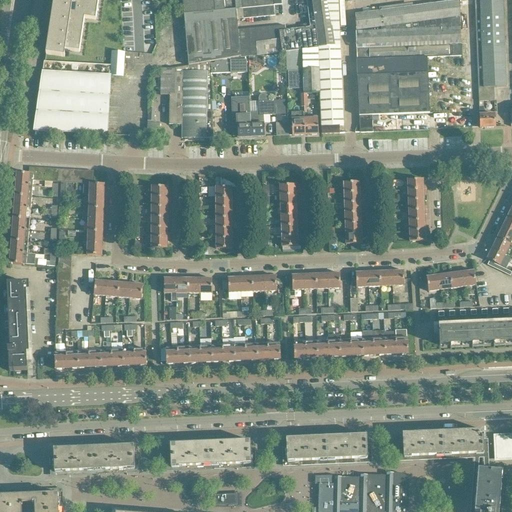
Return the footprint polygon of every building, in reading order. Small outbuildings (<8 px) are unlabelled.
[(54,0),(46,55),(64,57),(66,51),(79,53),(85,19),(96,20),(98,0),(54,0)] [(182,0),(184,14),(224,11),(223,0),(182,0)] [(282,5),(281,0),(235,0),(235,1),(232,1),(232,0),(228,0),(229,2),(224,2),(223,0),(224,11),(184,14),(188,65),(211,62),(247,57),(285,53),(318,49),(315,27),(310,28),(286,30),(285,26),(238,30),(236,10),(242,9),(243,20),(275,16),(274,6),(282,5)] [(343,126),(338,0),(320,0),(313,1),(316,27),(315,27),(318,49),(320,93),(321,127),(343,126)] [(475,0),(479,90),(479,102),(495,102),(494,88),(505,88),(502,0),(475,0)] [(462,59),(459,1),(355,15),(360,127),(357,127),(357,133),(360,133),(373,133),(372,116),(429,113),(427,60),(462,59)] [(165,41),(165,56),(183,56),(182,41),(165,41)] [(320,93),(318,49),(285,53),(286,71),(303,70),(304,94),(308,94),(320,93)] [(111,76),(124,77),(124,70),(125,52),(114,52),(112,51),(112,52),(111,65),(110,76),(111,76)] [(129,66),(146,64),(146,57),(128,59),(129,66)] [(248,73),(247,57),(211,62),(211,74),(248,73)] [(110,76),(111,65),(92,64),(66,63),(45,62),(34,131),(107,135),(111,76),(110,76)] [(213,116),(211,74),(211,62),(188,65),(171,68),(170,70),(161,69),(160,71),(152,71),(152,79),(161,79),(160,96),(170,96),(169,125),(182,125),(182,139),(213,139),(213,137),(213,116)] [(302,71),(288,72),(289,82),(296,82),(297,89),(303,89),(302,71)] [(259,102),(250,102),(252,138),(265,137),(264,116),(276,115),(275,101),(269,101),(269,99),(268,96),(265,94),(262,94),(259,97),(258,100),(259,102)] [(250,98),(232,99),(234,136),(238,136),(238,138),(252,138),(250,98)] [(484,108),(479,108),(480,129),(496,128),(495,115),(484,115),(484,108)] [(148,121),(147,137),(159,138),(160,122),(154,122),(155,109),(149,109),(148,121)] [(305,119),(305,113),(292,113),(292,120),(289,120),(289,134),(292,133),(292,136),(305,135),(305,119)] [(225,116),(213,116),(213,137),(225,137),(225,116)] [(282,123),(276,123),(277,137),(289,136),(289,134),(289,120),(288,117),(281,117),(282,123)] [(318,118),(305,119),(305,135),(319,135),(318,118)] [(340,126),(322,127),(322,135),(340,134),(340,126)] [(39,181),(40,168),(30,168),(29,174),(30,174),(30,175),(34,175),(33,181),(39,181)] [(30,174),(29,174),(17,173),(16,180),(17,180),(17,185),(33,186),(33,181),(34,175),(30,175),(30,174)] [(221,178),(222,188),(216,188),(216,199),(234,198),(234,194),(232,194),(232,187),(236,187),(235,178),(221,178)] [(407,181),(408,191),(426,190),(426,186),(424,186),(423,180),(407,181)] [(360,189),(360,182),(343,183),(344,194),(362,193),(362,189),(360,189)] [(85,184),(84,196),(90,196),(104,196),(104,184),(92,184),(86,184),(85,184)] [(32,197),(33,186),(17,185),(16,190),(15,190),(15,196),(32,197)] [(296,185),(280,186),(280,196),(299,196),(298,191),(296,191),(296,185)] [(168,193),(168,187),(151,187),(152,198),(170,198),(170,193),(168,193)] [(426,195),(426,190),(408,191),(408,201),(424,201),(424,195),(426,195)] [(363,197),(362,193),(344,194),(344,204),(360,203),(360,198),(363,197)] [(31,209),(32,197),(15,196),(14,202),(15,202),(15,207),(31,209)] [(104,209),(104,196),(90,196),(89,208),(104,209)] [(299,200),(299,196),(280,196),(280,207),(297,206),(296,200),(299,200)] [(171,202),(170,198),(152,198),(152,208),(168,208),(168,202),(171,202)] [(234,203),(234,198),(216,199),(216,209),(232,209),(232,203),(234,203)] [(424,207),(424,201),(408,201),(408,212),(427,211),(427,206),(424,207)] [(361,209),(360,203),(344,204),(345,214),(364,213),(364,209),(361,209)] [(297,212),(297,206),(280,207),(281,217),(300,216),(300,212),(297,212)] [(30,220),(31,209),(15,207),(14,213),(13,219),(30,220)] [(104,221),(104,209),(89,208),(89,220),(104,221)] [(168,214),(168,208),(152,208),(152,218),(171,218),(171,214),(168,214)] [(232,214),(232,209),(216,209),(216,219),(235,219),(235,214),(232,214)] [(427,215),(427,211),(408,212),(409,222),(425,221),(425,215),(427,215)] [(364,218),(364,213),(345,214),(345,224),(362,224),(361,218),(364,218)] [(300,220),(300,216),(281,217),(281,227),(298,226),(297,220),(300,220)] [(511,232),(511,219),(507,217),(502,228),(511,232)] [(171,222),(171,218),(152,218),(152,228),(168,228),(168,222),(171,222)] [(272,226),(281,225),(281,218),(272,218),(272,226)] [(29,231),(30,220),(13,219),(13,225),(14,225),(13,230),(29,231)] [(235,223),(235,219),(216,219),(216,229),(233,229),(232,223),(235,223)] [(104,233),(104,221),(89,220),(89,232),(104,233)] [(425,227),(425,221),(409,222),(409,232),(429,231),(428,226),(425,227)] [(362,229),(362,224),(345,224),(346,234),(365,234),(364,229),(362,229)] [(298,232),(298,226),(281,227),(282,237),(301,236),(301,232),(298,232)] [(168,228),(152,228),(146,229),(146,239),(152,239),(171,238),(171,234),(168,234),(168,228)] [(510,245),(511,241),(511,232),(502,228),(497,238),(510,245)] [(233,235),(233,229),(216,229),(216,239),(235,239),(235,235),(233,235)] [(28,242),(29,231),(13,230),(13,235),(12,235),(11,241),(28,242)] [(429,235),(429,231),(409,232),(410,242),(426,241),(426,235),(429,235)] [(104,245),(104,233),(89,232),(89,244),(104,245)] [(365,238),(365,234),(346,234),(346,245),(363,244),(362,238),(365,238)] [(301,241),(301,236),(282,237),(282,248),(299,247),(298,241),(301,241)] [(171,243),(171,238),(152,239),(152,249),(168,248),(168,243),(171,243)] [(505,255),(510,245),(497,238),(492,249),(505,256),(505,255)] [(235,243),(235,239),(216,239),(216,250),(232,249),(232,243),(235,243)] [(27,254),(28,242),(11,241),(11,247),(12,247),(12,253),(27,254)] [(103,257),(104,245),(89,244),(88,256),(103,257)] [(492,249),(487,260),(490,261),(495,264),(500,266),(506,269),(511,258),(505,255),(505,256),(492,249)] [(27,265),(27,254),(12,253),(11,258),(10,258),(10,264),(22,265),(27,265)] [(489,262),(487,265),(510,276),(511,273),(489,262)] [(404,271),(392,272),(393,287),(405,286),(404,271)] [(476,286),(474,271),(463,273),(465,287),(476,286)] [(381,287),(380,272),(368,273),(369,288),(381,287)] [(393,287),(392,272),(380,272),(381,287),(393,287)] [(369,288),(368,273),(356,273),(357,288),(369,288)] [(465,287),(463,273),(451,274),(453,289),(465,287)] [(329,289),(329,274),(317,275),(317,290),(329,289)] [(341,289),(341,274),(329,274),(329,289),(341,289)] [(453,289),(451,274),(439,276),(441,291),(453,289)] [(305,275),(292,276),(293,291),(305,291),(305,275)] [(317,290),(317,275),(305,275),(305,291),(317,290)] [(441,291),(439,276),(427,278),(429,292),(441,291)] [(265,292),(265,277),(253,278),(253,293),(265,292)] [(277,277),(265,277),(265,292),(277,292),(277,277)] [(241,293),(241,278),(229,279),(229,294),(241,293)] [(253,278),(241,278),(241,293),(253,293),(253,278)] [(166,279),(166,294),(172,294),(171,302),(176,302),(176,294),(178,294),(178,279),(166,279)] [(189,294),(189,279),(178,279),(178,294),(189,294)] [(201,294),(201,279),(189,279),(189,294),(201,294)] [(201,279),(201,294),(213,294),(213,279),(201,279)] [(108,297),(109,282),(97,281),(96,296),(108,297)] [(120,298),(121,283),(109,282),(108,297),(120,298)] [(132,299),(133,284),(121,283),(120,298),(132,299)] [(23,284),(22,285),(22,284),(7,285),(8,293),(6,293),(10,372),(28,371),(27,363),(33,362),(32,347),(29,347),(27,292),(30,292),(29,284),(23,284)] [(143,300),(145,285),(133,284),(132,299),(143,300)] [(478,297),(472,297),(472,302),(467,302),(467,308),(473,308),(480,307),(478,297)] [(443,309),(442,303),(436,304),(436,299),(430,299),(431,310),(436,309),(436,310),(443,309)] [(108,324),(108,318),(101,318),(101,316),(92,315),(91,324),(108,324)] [(511,321),(439,324),(440,345),(511,341),(511,321)] [(133,337),(133,331),(131,331),(131,325),(124,326),(125,331),(127,331),(127,337),(133,337)] [(111,332),(111,326),(102,326),(102,332),(105,332),(105,338),(110,338),(110,332),(111,332)] [(373,333),(362,334),(362,340),(363,357),(369,357),(369,356),(374,355),(373,339),(373,335),(373,333)] [(397,354),(396,338),(385,339),(386,356),(392,356),(391,354),(397,354)] [(407,338),(396,338),(397,354),(402,354),(402,355),(408,355),(408,342),(407,342),(407,338)] [(385,339),(373,339),(374,355),(380,355),(380,356),(386,356),(385,339)] [(351,356),(351,340),(339,341),(340,358),(346,358),(346,356),(351,356)] [(362,340),(351,340),(351,356),(357,356),(357,357),(363,357),(362,340)] [(329,357),(328,341),(317,342),(318,359),(324,358),(324,357),(329,357)] [(340,358),(339,341),(328,341),(329,357),(334,357),(334,358),(340,358)] [(306,358),(306,342),(294,343),(294,347),(294,360),(301,359),(301,358),(306,358)] [(318,359),(317,342),(306,342),(306,358),(312,358),(312,359),(318,359)] [(279,347),(279,343),(268,344),(269,360),(274,360),(274,361),(281,360),(280,347),(279,347)] [(258,361),(257,344),(246,345),(246,361),(252,361),(252,362),(258,361)] [(269,360),(268,344),(257,344),(258,361),(264,361),(263,360),(269,360)] [(235,362),(234,345),(223,346),(224,362),(229,362),(229,363),(235,362)] [(246,361),(246,345),(234,345),(235,362),(241,362),(241,361),(246,361)] [(213,363),(212,346),(200,347),(201,363),(207,363),(207,364),(213,363)] [(224,362),(223,346),(212,346),(213,363),(218,363),(218,362),(224,362)] [(190,364),(189,347),(178,348),(179,364),(184,364),(184,365),(190,364)] [(201,363),(200,347),(189,347),(190,364),(196,364),(196,363),(201,363)] [(179,364),(178,348),(166,348),(166,352),(166,365),(173,365),(173,364),(179,364)] [(145,353),(145,349),(134,350),(134,366),(139,366),(139,367),(147,366),(146,353),(145,353)] [(124,367),(123,350),(112,351),(112,367),(118,367),(118,368),(124,367)] [(134,366),(134,350),(123,350),(124,367),(129,367),(129,366),(134,366)] [(101,368),(100,351),(90,352),(91,368),(95,368),(95,369),(101,368)] [(112,367),(112,351),(100,351),(101,368),(107,368),(107,367),(112,367)] [(79,369),(79,352),(66,353),(67,369),(73,369),(73,370),(79,369)] [(91,368),(90,352),(79,352),(79,369),(86,369),(86,368),(91,368)] [(67,369),(66,353),(55,353),(55,357),(55,370),(62,370),(62,369),(67,369)] [(460,431),(443,432),(444,444),(444,455),(464,455),(484,454),(484,442),(484,440),(483,430),(465,431),(465,430),(460,431)] [(420,433),(403,434),(403,443),(403,446),(404,457),(424,456),(444,455),(444,444),(443,432),(426,433),(426,432),(420,432),(420,433)] [(344,436),(327,437),(327,449),(328,460),(348,459),(368,459),(367,447),(367,445),(367,435),(349,436),(349,435),(344,435),(344,436)] [(497,459),(511,458),(511,436),(496,437),(497,459)] [(304,438),(286,439),(287,448),(287,450),(287,462),(308,461),(328,460),(327,449),(327,437),(309,438),(309,437),(304,437),(304,438)] [(231,441),(211,442),(211,454),(212,466),(232,465),(251,464),(251,452),(251,450),(250,441),(231,441)] [(190,443),(170,444),(170,453),(170,455),(171,467),(191,466),(212,466),(211,454),(211,442),(190,443)] [(134,446),(94,447),(95,459),(95,471),(115,470),(135,469),(134,457),(134,455),(134,446)] [(54,449),(54,458),(54,460),(55,472),(75,471),(95,471),(95,459),(94,447),(54,449)] [(503,511),(505,496),(507,478),(505,478),(501,477),(502,472),(499,472),(490,471),(478,470),(474,511),(503,511)] [(408,511),(409,483),(409,482),(409,481),(408,480),(408,478),(407,478),(406,477),(406,476),(405,475),(403,474),(402,474),(401,474),(400,473),(386,473),(387,476),(360,475),(360,478),(335,477),(335,476),(315,476),(315,484),(319,484),(318,511),(408,511)] [(59,511),(58,493),(34,494),(35,509),(34,511),(59,511)] [(0,511),(34,511),(35,509),(34,494),(28,495),(21,496),(21,495),(0,495),(0,511)] [(236,494),(214,495),(215,507),(237,506),(236,494)]
